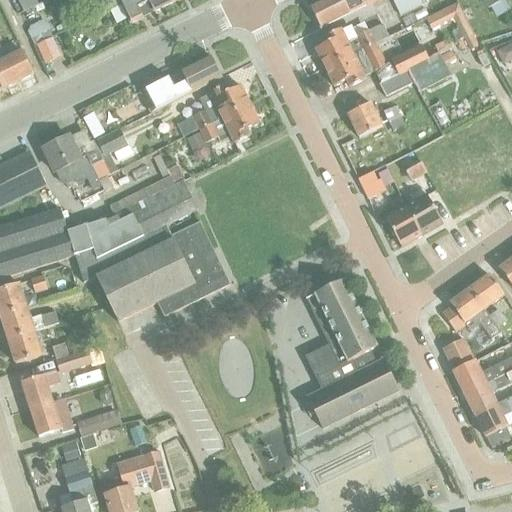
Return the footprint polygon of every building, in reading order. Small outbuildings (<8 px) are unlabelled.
[(21,0),(26,11),(42,4),(40,0),(21,0)] [(132,0),(121,6),(131,25),(156,13),(163,9),(173,4),(181,0),(132,0)] [(329,0),(311,9),(321,30),(379,0),(329,0)] [(397,0),(405,16),(430,4),(428,0),(397,0)] [(484,0),(490,9),(503,1),(502,0),(484,0)] [(470,34),(457,7),(431,20),(435,28),(454,19),(463,38),(470,34)] [(31,25),(37,39),(55,31),(49,17),(31,25)] [(316,50),(325,69),(376,44),(376,45),(389,39),(382,26),(356,39),(357,40),(348,45),(341,31),(326,38),(328,44),(316,50)] [(39,46),(48,64),(62,58),(53,40),(39,46)] [(433,56),(454,48),(451,40),(430,48),(433,56)] [(376,44),(325,69),(334,88),(347,82),(350,88),(365,81),(364,78),(387,67),(376,45),(376,44)] [(398,77),(399,78),(408,73),(407,72),(429,61),(422,48),(392,63),(399,76),(398,77)] [(0,63),(0,68),(9,88),(35,76),(24,52),(0,63)] [(429,61),(407,72),(408,73),(414,85),(419,93),(451,77),(439,55),(429,61)] [(141,94),(151,115),(222,79),(211,59),(169,80),(141,94)] [(0,92),(9,88),(0,68),(0,92)] [(399,78),(380,87),(386,99),(414,85),(408,73),(399,78)] [(179,126),(185,138),(224,119),(224,120),(251,107),(242,88),(230,94),(227,88),(201,101),(206,113),(179,126)] [(348,116),(359,138),(382,127),(371,104),(348,116)] [(224,119),(185,138),(185,139),(181,141),(190,158),(208,149),(206,145),(230,133),(236,145),(251,137),(248,131),(260,125),(251,107),(224,120),(224,119)] [(384,113),(389,123),(400,117),(396,107),(384,113)] [(400,117),(389,123),(394,133),(405,127),(400,117)] [(70,138),(44,151),(55,174),(57,174),(62,184),(66,186),(76,181),(78,185),(88,180),(93,191),(102,187),(92,168),(103,162),(89,133),(71,142),(70,138)] [(98,143),(104,156),(126,145),(120,133),(98,143)] [(0,170),(0,209),(44,187),(29,156),(0,170)] [(411,181),(433,173),(429,163),(407,171),(411,181)] [(359,181),(368,200),(386,192),(382,183),(379,184),(374,174),(359,181)] [(61,210),(0,229),(0,280),(75,257),(84,284),(97,278),(173,241),(171,238),(166,227),(197,212),(183,184),(175,188),(170,179),(110,208),(114,217),(117,215),(118,218),(108,223),(106,220),(68,233),(61,210)] [(428,197),(407,209),(422,237),(443,226),(428,197)] [(422,237),(407,209),(397,214),(393,206),(382,212),(387,220),(402,248),(422,237)] [(173,241),(97,278),(111,308),(119,323),(157,304),(165,319),(231,287),(200,224),(171,238),(173,241)] [(511,261),(501,270),(511,286),(511,261)] [(491,277),(471,292),(485,312),(506,298),(491,277)] [(32,283),(36,295),(48,291),(45,279),(32,283)] [(345,281),(273,316),(312,395),(306,398),(322,431),(400,393),(345,281)] [(0,292),(0,312),(2,318),(28,310),(21,286),(0,292)] [(453,309),(443,315),(457,335),(467,329),(470,334),(481,326),(493,342),(502,335),(497,329),(490,318),(489,318),(485,312),(471,292),(451,306),(453,309)] [(2,318),(9,341),(35,333),(36,334),(60,327),(56,314),(32,322),(28,310),(2,318)] [(498,312),(490,318),(497,329),(506,323),(498,312)] [(35,333),(9,341),(16,365),(43,357),(36,334),(35,333)] [(443,351),(455,373),(475,364),(464,341),(443,351)] [(53,349),(57,361),(69,357),(65,345),(53,349)] [(88,352),(56,362),(60,376),(92,366),(88,352)] [(505,376),(511,372),(511,359),(482,374),(477,363),(475,364),(455,373),(453,374),(464,396),(505,376)] [(23,384),(32,412),(54,405),(49,389),(59,386),(54,371),(44,374),(45,378),(23,384)] [(505,376),(464,396),(475,418),(498,407),(498,406),(492,394),(510,386),(505,376)] [(498,407),(475,418),(485,439),(508,428),(505,419),(511,415),(511,399),(498,406),(498,407)] [(54,405),(32,412),(40,438),(62,431),(63,435),(74,432),(69,418),(64,402),(54,405)] [(80,426),(84,437),(120,426),(117,414),(80,426)] [(133,426),(139,443),(151,439),(146,422),(133,426)] [(119,467),(122,478),(102,485),(110,511),(139,511),(132,490),(153,483),(156,494),(170,490),(159,455),(119,467)] [(71,495),(83,491),(87,503),(62,511),(90,511),(90,508),(99,505),(89,474),(67,482),(71,495)]
